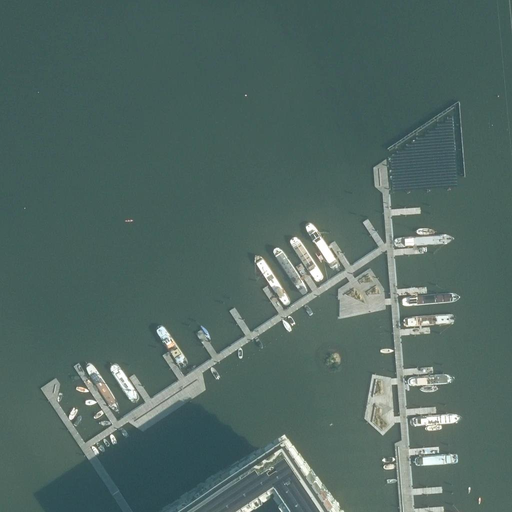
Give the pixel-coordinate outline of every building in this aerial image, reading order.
[(350,162),(338,170),(374,222),(378,219),(385,215),(350,162)] [(452,190),(389,195),(389,200),(390,209),(454,203),(452,190)] [(344,194),(333,201),(368,254),(373,251),(380,246),(344,194)] [(328,205),(316,212),(351,265),(356,262),(363,258),(328,205)] [(454,209),(391,215),(391,220),(392,228),(455,223),(454,209)] [(311,216),(299,224),(335,276),(339,273),(346,269),(311,216)] [(294,227),(283,235),(318,288),(323,284),(330,280),(294,227)] [(456,229),(392,234),(393,240),(393,248),(457,243),(456,229)] [(278,238),(266,246),(301,299),(306,296),(313,291),(278,238)] [(261,249),(249,257),(285,310),(289,307),(296,302),(261,249)] [(457,249),(394,254),(394,260),(395,268),(458,263),(457,249)] [(245,260),(233,268),(268,321),(273,318),(280,313),(245,260)] [(459,269),(395,274),(396,280),(397,288),(460,283),(459,269)] [(228,271),(216,279),(252,332),(256,329),(263,324),(228,271)] [(211,282),(200,290),(235,343),(239,340),(247,335),(211,282)] [(460,289),(397,294),(397,300),(398,308),(461,303),(460,289)] [(195,293),(183,301),(218,354),(223,351),(230,346),(195,293)] [(178,305),(166,312),(202,365),(206,362),(213,357),(178,305)] [(462,309),(399,314),(399,320),(400,328),(463,323),(462,309)] [(161,316),(150,323),(185,376),(190,373),(197,369),(161,316)] [(145,327),(133,335),(168,387),(173,384),(180,380),(145,327)] [(464,329),(400,334),(401,340),(401,348),(465,343),(464,329)] [(128,338),(116,346),(152,399),(156,395),(163,391),(128,338)] [(111,349),(100,357),(135,410),(140,407),(147,402),(111,349)] [(465,349),(402,354),(402,360),(403,368),(466,363),(465,349)] [(95,360),(83,368),(118,421),(123,418),(130,413),(95,360)] [(467,369),(403,374),(404,379),(404,388),(468,383),(467,369)] [(468,389),(405,394),(405,399),(406,408),(469,403),(468,389)] [(470,409),(406,414),(407,419),(408,428),(471,423),(470,409)] [(234,511),(275,485),(293,511),(339,511),(282,429),(161,511),(234,511)] [(471,429),(408,434),(409,439),(409,448),(473,443),(471,429)] [(473,449),(410,454),(410,459),(411,468),(474,463),(473,449)] [(475,469),(411,474),(412,479),(412,488),(476,483),(475,469)] [(476,489),(413,494),(413,499),(414,508),(477,503),(476,489)]
